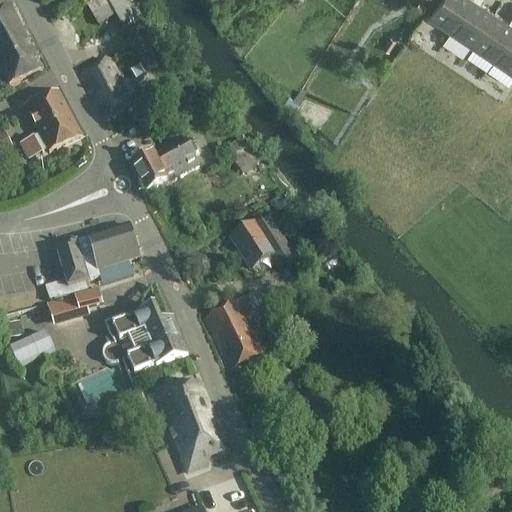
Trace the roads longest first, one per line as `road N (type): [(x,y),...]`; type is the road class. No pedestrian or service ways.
road 1 (tertiary): [(266,511),(122,183)]
road 2 (tertiary): [(122,183),(29,0)]
road 3 (unclassified): [(0,223),(122,183)]
